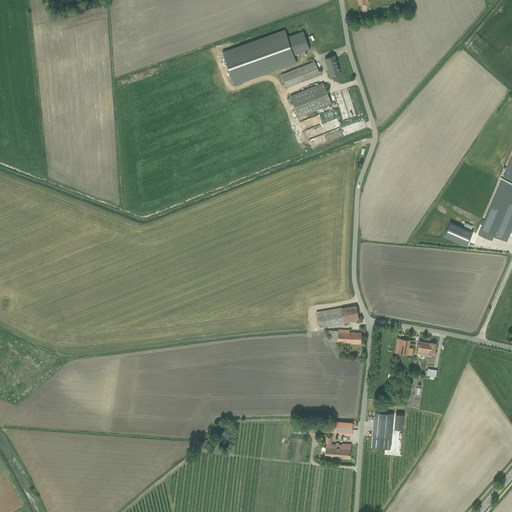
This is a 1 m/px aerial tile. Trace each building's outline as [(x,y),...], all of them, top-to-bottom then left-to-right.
[(284,29),(223,51),(235,85),(296,62),(294,55),(310,50),(303,31),(288,36),(284,29)] [(330,76),(340,73),(335,54),(324,57),(330,76)] [(315,63),(282,76),(292,102),(297,101),(301,111),(297,113),(299,119),(332,106),(315,63)] [(338,103),(343,120),(350,118),(345,101),(338,103)] [(304,139),(338,126),(335,117),(301,131),(304,139)] [(511,234),(511,229),(511,147),(502,175),(505,175),(504,177),(509,179),(508,182),(498,178),(494,189),(495,190),(494,192),(497,193),(495,197),(489,195),(475,234),(490,239),(491,235),(505,239),(507,233),(511,234)] [(317,311),(319,325),(359,318),(357,304),(317,311)] [(302,317),(282,317),(283,331),(302,331),(302,317)] [(337,340),(359,342),(360,329),(338,328),(337,340)] [(397,335),(395,350),(409,352),(411,337),(397,335)] [(426,353),(427,342),(418,341),(416,352),(426,353)] [(426,353),(435,354),(437,343),(427,342),(426,353)] [(377,407),(375,433),(393,434),(395,409),(377,407)] [(334,417),(333,428),(337,428),(337,431),(353,433),(354,419),(334,417)] [(312,419),(311,428),(318,429),(319,420),(312,419)] [(336,456),(337,442),(322,441),(320,455),(336,456)] [(336,456),(349,458),(351,444),(337,442),(336,456)]
